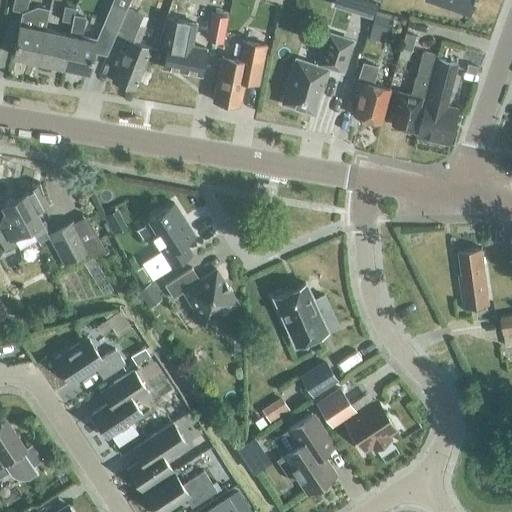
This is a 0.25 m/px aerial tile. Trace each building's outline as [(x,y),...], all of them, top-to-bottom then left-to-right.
[(25,12),(28,0),(13,0),(11,9),(25,12)] [(371,0),(357,0),(354,11),(370,16),(373,6),(375,1),(371,0)] [(429,0),(469,14),(473,0),(429,0)] [(102,26),(115,31),(125,7),(112,2),(102,26)] [(38,61),(63,66),(73,14),(74,8),(65,6),(61,20),(71,22),(68,34),(44,29),(38,61)] [(32,26),(19,23),(12,55),(38,61),(44,29),(48,10),(36,7),(32,26)] [(125,7),(115,31),(125,35),(124,37),(129,38),(123,53),(118,51),(115,60),(120,61),(112,81),(135,88),(136,87),(135,87),(151,47),(138,42),(145,26),(136,23),(140,13),(125,7)] [(383,42),(390,15),(375,11),(368,39),(383,42)] [(211,13),(206,39),(222,43),(227,16),(211,13)] [(73,14),(63,66),(88,71),(95,39),(81,37),(85,17),(73,14)] [(168,43),(163,68),(200,75),(206,48),(191,45),(196,23),(169,18),(164,42),(168,43)] [(306,111),(309,110),(312,112),(329,65),(340,70),(351,40),(328,31),(317,61),(315,60),(314,64),(299,59),(283,101),(299,107),(300,109),(306,111)] [(236,105),(236,106),(238,106),(243,81),(258,84),(265,45),(241,40),(237,59),(221,56),(212,100),(237,104),(236,105)] [(421,98),(426,99),(436,58),(437,55),(422,51),(415,77),(410,95),(396,91),(392,109),(395,109),(391,124),(395,125),(396,127),(401,128),(403,127),(413,129),(415,123),(414,123),(421,98)] [(449,143),(449,142),(457,109),(444,106),(454,63),(436,58),(426,99),(417,135),(416,136),(449,143)] [(380,121),(389,88),(372,84),(377,66),(363,63),(357,80),(362,82),(354,114),(367,118),(370,120),(373,121),(377,120),(380,121)] [(0,203),(0,240),(5,250),(17,244),(19,249),(37,240),(36,237),(46,232),(41,221),(35,210),(47,204),(42,194),(43,194),(39,182),(27,186),(28,190),(2,204),(0,203)] [(151,278),(171,266),(191,253),(184,241),(194,235),(174,202),(148,219),(157,233),(152,236),(161,250),(141,263),(143,266),(151,278)] [(49,236),(63,263),(77,255),(62,228),(49,236)] [(463,306),(490,303),(482,247),(459,251),(462,271),(459,272),(463,306)] [(143,266),(136,270),(144,283),(151,278),(143,266)] [(199,279),(192,268),(165,285),(173,298),(183,291),(204,324),(224,311),(225,313),(236,306),(235,304),(238,302),(216,269),(199,279)] [(305,283),(274,297),(275,299),(274,302),(277,307),(279,308),(282,315),(281,318),(284,323),(286,324),(289,330),(292,328),(299,343),(317,335),(310,320),(319,316),(327,332),(338,326),(326,299),(324,294),(313,299),(305,283)] [(149,284),(138,290),(149,307),(159,300),(149,284)] [(504,337),(511,335),(511,317),(502,319),(504,337)] [(103,378),(125,363),(115,349),(101,358),(87,337),(55,358),(72,384),(96,367),(103,378)] [(313,395),(336,381),(324,362),(302,376),(313,395)] [(108,403),(92,414),(107,437),(111,435),(119,447),(139,434),(131,422),(142,414),(133,399),(147,390),(133,370),(113,383),(100,392),(108,403)] [(376,401),(356,414),(339,388),(318,403),(329,420),(341,413),(365,448),(372,443),(375,447),(389,438),(386,434),(395,429),(376,401)] [(283,456),(276,461),(290,481),(297,476),(299,475),(309,491),(334,475),(323,459),(325,458),(322,453),(333,446),(327,438),(311,413),(286,430),(296,446),(282,455),(283,456)] [(23,451),(25,450),(4,419),(0,421),(0,476),(10,470),(15,475),(22,477),(30,476),(36,472),(37,474),(38,473),(23,451)] [(141,459),(128,468),(142,490),(186,461),(178,449),(185,445),(171,422),(154,434),(133,447),(141,459)] [(192,507),(217,490),(203,471),(182,485),(174,473),(144,493),(156,511),(162,511),(185,497),(192,507)] [(237,511),(228,497),(204,511),(237,511)]
